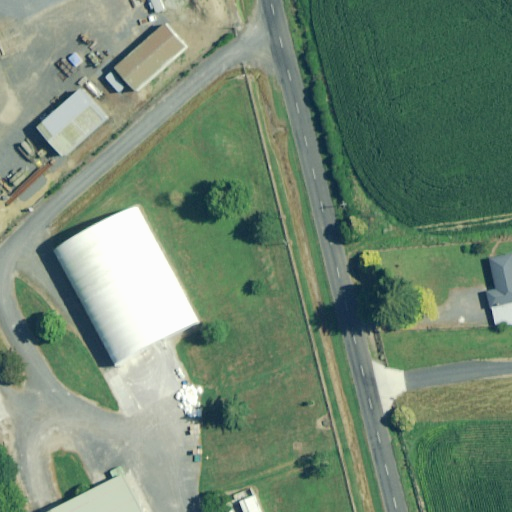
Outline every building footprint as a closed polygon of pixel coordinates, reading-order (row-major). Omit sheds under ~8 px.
[(189,47),(169,25),(119,69),(139,92),(189,47)] [(118,111),(93,83),(42,129),(67,157),(118,111)] [(0,124),(18,108),(0,89),(0,124)] [(47,248),(104,362),(193,318),(136,204),(47,248)] [(511,254),(492,260),(499,290),(490,293),(498,327),(511,325),(511,254)] [(0,422),(9,417),(0,400),(0,422)] [(150,511),(131,476),(62,511),(150,511)] [(262,511),(257,497),(243,503),(246,511),(262,511)]
